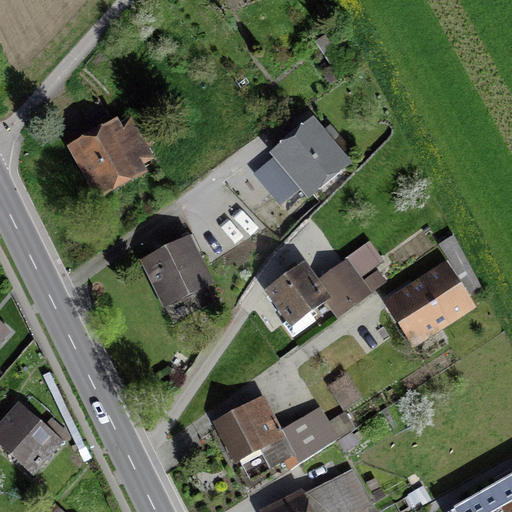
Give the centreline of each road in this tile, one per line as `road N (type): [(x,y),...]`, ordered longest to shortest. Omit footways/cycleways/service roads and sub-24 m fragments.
road 1 (secondary): [(0,190),(158,511)]
road 2 (track): [(134,0),(0,140)]
